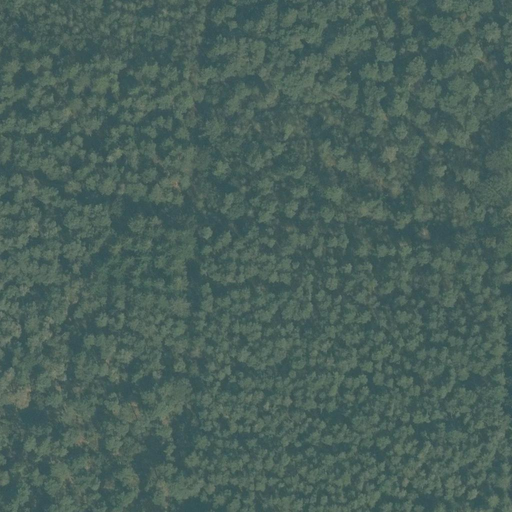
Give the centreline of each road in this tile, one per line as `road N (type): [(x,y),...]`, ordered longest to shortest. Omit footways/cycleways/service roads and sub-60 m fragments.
road 1 (track): [(511,262),(195,218),(0,173)]
road 2 (track): [(187,511),(203,78),(217,0)]
road 3 (track): [(511,457),(504,186)]
